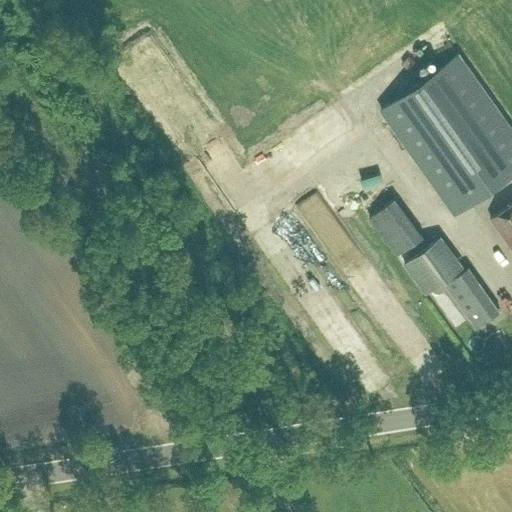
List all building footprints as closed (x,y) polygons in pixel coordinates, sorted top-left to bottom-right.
[(437,35),(418,43),(422,52),(441,44),(437,35)] [(511,126),(458,51),(380,107),(454,211),(511,169),(511,126)] [(225,211),(354,141),(341,116),(211,186),(225,211)] [(191,142),(201,155),(221,139),(211,126),(191,142)] [(301,224),(325,212),(316,193),(291,205),(301,224)] [(396,198),(369,215),(395,256),(422,240),(396,198)] [(511,199),(490,216),(511,247),(511,199)] [(247,223),(251,232),(267,224),(263,215),(247,223)] [(425,291),(457,267),(434,237),(403,261),(425,291)] [(473,326),(501,308),(469,263),(443,281),(473,326)] [(374,284),(360,295),(366,303),(380,292),(374,284)]
